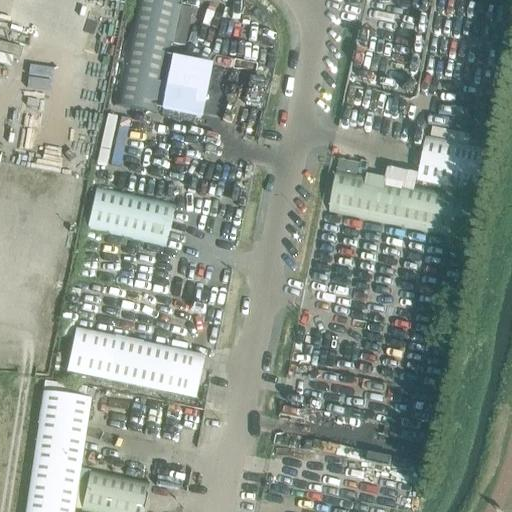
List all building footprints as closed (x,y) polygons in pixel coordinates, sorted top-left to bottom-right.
[(156,115),(170,45),(186,48),(193,10),(178,7),(179,0),(137,0),(115,107),(156,115)] [(418,183),(479,194),(487,150),(426,138),(418,183)] [(344,161),(341,173),(359,177),(361,165),(344,161)] [(478,202),(341,173),(333,212),(470,241),(478,202)] [(87,230),(167,246),(176,203),(96,187),(87,230)] [(196,401),(204,358),(78,332),(69,375),(196,401)] [(24,511),(73,511),(91,398),(43,390),(24,511)] [(142,511),(149,485),(90,472),(81,511),(142,511)]
